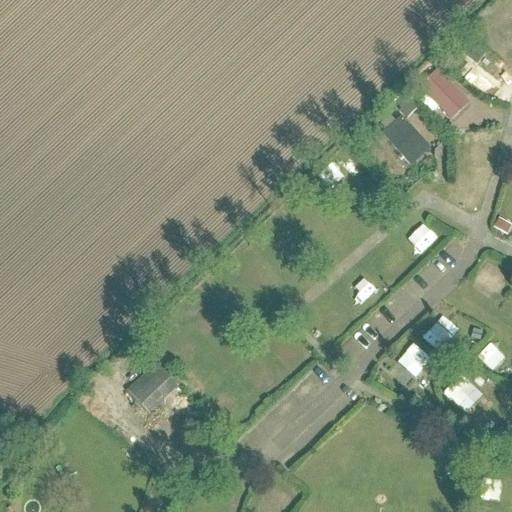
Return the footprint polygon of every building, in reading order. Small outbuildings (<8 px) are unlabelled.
[(511,38),(511,21),(511,20),(502,31),(511,38)] [(487,100),(496,88),(467,65),(457,77),(487,100)] [(435,107),(451,123),(469,105),(453,89),(453,88),(444,79),(438,85),(438,86),(421,104),(423,106),(422,107),(428,113),(435,107)] [(412,168),(431,150),(401,119),(382,136),(412,168)] [(453,194),(467,194),(466,168),(479,167),(477,140),(450,141),(453,194)] [(382,169),(396,158),(389,148),(374,158),(382,169)] [(339,194),(356,178),(342,163),(325,179),(339,194)] [(387,235),(370,249),(390,273),(407,259),(387,235)] [(466,286),(489,297),(504,269),(481,257),(466,286)] [(345,274),(351,281),(340,289),(354,307),(378,287),(359,263),(345,274)] [(262,265),(243,279),(254,293),(272,279),(262,265)] [(230,320),(244,305),(224,287),(211,302),(230,320)] [(323,292),(307,307),(329,330),(345,316),(323,292)] [(182,328),(203,347),(216,332),(196,313),(182,328)] [(485,367),(496,346),(479,337),(468,358),(485,367)] [(161,354),(184,369),(194,353),(170,339),(161,354)] [(389,359),(409,376),(426,355),(406,339),(389,359)] [(254,362),(236,377),(253,397),(271,382),(254,362)] [(139,417),(166,398),(152,379),(125,398),(139,417)] [(300,488),(319,474),(306,457),(288,471),(300,488)] [(428,479),(450,480),(452,460),(430,458),(428,479)] [(262,492),(258,511),(263,511),(285,511),(289,498),(262,492)]
